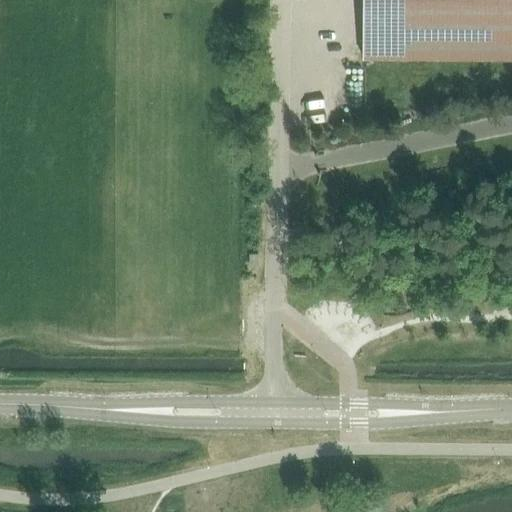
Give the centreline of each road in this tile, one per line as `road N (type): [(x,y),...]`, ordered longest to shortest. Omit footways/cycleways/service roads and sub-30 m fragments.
road 1 (secondary): [(437,413),(426,406),(174,401),(110,410)]
road 2 (secondary): [(110,410),(173,422),(344,424),(437,413)]
road 3 (unknown): [(511,223),(401,219),(329,245),(274,236)]
